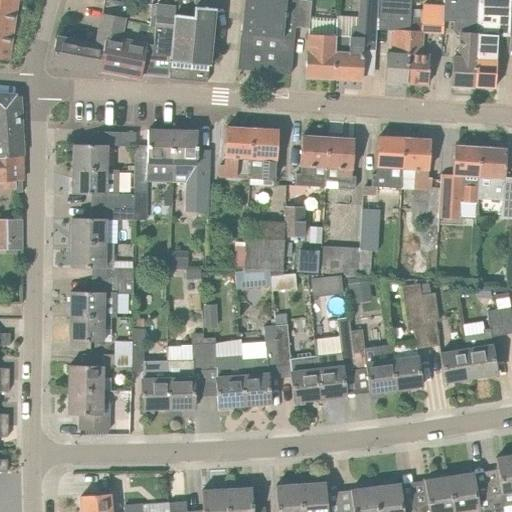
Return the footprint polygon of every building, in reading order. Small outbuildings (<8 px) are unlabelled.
[(0,0),(0,62),(5,64),(14,0),(0,0)] [(57,38),(52,64),(100,73),(100,71),(106,41),(120,44),(125,20),(150,26),(153,0),(140,0),(140,6),(103,0),(94,46),(57,38)] [(106,41),(100,71),(139,79),(140,70),(168,74),(169,60),(174,2),(174,0),(153,0),(150,26),(125,20),(120,44),(106,41)] [(174,0),(174,2),(215,9),(215,0),(174,0)] [(243,0),(237,69),(290,75),(294,28),(297,1),(298,1),(298,0),(243,0)] [(333,79),(360,81),(363,44),(374,44),(373,50),(375,50),(376,19),(375,19),(376,0),(360,0),(359,29),(351,29),(350,38),(335,37),(333,79)] [(393,20),(393,19),(393,0),(376,0),(375,19),(376,19),(393,20)] [(442,21),(444,0),(439,0),(420,0),(420,10),(409,10),(409,17),(406,83),(427,84),(428,54),(419,53),(420,30),(442,31),(442,21)] [(453,33),(462,41),(462,55),(454,55),(453,88),(475,89),(478,0),(443,0),(444,0),(442,21),(453,22),(453,33)] [(495,57),(496,34),(509,33),(509,13),(510,1),(509,0),(478,0),(475,89),(495,90),(495,57)] [(297,1),(294,28),(308,30),(311,3),(309,3),(298,1),(297,1)] [(186,62),(208,65),(209,66),(215,9),(174,2),(169,60),(186,62)] [(398,19),(393,19),(393,20),(392,31),(391,53),(386,53),(384,82),(406,83),(409,17),(398,16),(398,19)] [(307,36),(305,78),(333,79),(335,37),(307,36)] [(168,76),(206,82),(208,65),(186,62),(169,60),(168,74),(168,76)] [(22,156),(18,97),(0,95),(0,189),(14,189),(14,192),(20,192),(20,193),(21,193),(21,180),(22,156)] [(237,158),(249,159),(251,129),(225,128),(223,165),(220,165),(219,176),(236,178),(237,158)] [(251,129),(249,159),(251,159),(250,175),(261,176),(261,183),(261,185),(272,185),(273,161),(275,161),(277,131),(251,129)] [(134,147),(133,193),(147,193),(147,181),(170,181),(172,131),(147,130),(147,146),(134,146),(134,147)] [(197,131),(172,131),(170,181),(184,181),(184,198),(208,198),(208,152),(197,152),(197,131)] [(134,147),(134,146),(135,133),(98,132),(98,145),(73,145),(72,170),(104,170),(104,146),(134,147)] [(324,188),(325,182),(324,182),(327,138),(301,136),(299,168),(299,174),(296,174),(295,186),(324,188)] [(401,189),(401,188),(400,188),(403,139),(377,137),(378,174),(371,174),(371,187),(401,189)] [(324,182),(325,182),(337,182),(337,188),(353,189),(354,177),(351,177),(353,140),(327,138),(324,182)] [(400,188),(401,188),(413,188),(411,224),(433,225),(434,177),(428,177),(430,141),(403,139),(400,188)] [(478,202),(478,200),(479,176),(478,176),(479,148),(453,146),(453,178),(440,178),(438,219),(457,220),(459,201),(478,202)] [(511,219),(511,174),(505,174),(505,149),(479,148),(478,176),(479,176),(478,200),(501,201),(500,219),(511,219)] [(90,207),(134,207),(134,194),(133,194),(117,194),(118,170),(104,170),(72,170),(72,194),(90,195),(90,207)] [(302,238),(302,207),(285,206),(284,223),(283,237),(302,238)] [(133,221),(134,207),(90,207),(90,219),(71,218),(71,243),(102,244),(103,220),(133,221)] [(359,249),(357,275),(369,276),(371,251),(376,251),(379,211),(361,209),(359,249)] [(0,239),(19,240),(19,220),(0,219),(0,239)] [(282,272),(283,237),(284,223),(245,223),(243,272),(264,273),(267,273),(267,271),(282,272)] [(102,269),(102,244),(71,243),(70,268),(91,269),(91,281),(132,282),(132,269),(102,269)] [(357,275),(359,249),(323,246),(320,273),(357,275)] [(297,250),(296,272),(317,274),(319,251),(297,250)] [(235,289),(264,286),(264,273),(243,272),(234,272),(235,289)] [(294,274),(270,277),(271,291),(295,289),(294,274)] [(340,278),(326,279),(327,293),(342,292),(340,278)] [(132,294),(132,282),(91,281),(91,293),(70,292),(69,317),(111,317),(115,317),(115,294),(132,294)] [(347,302),(369,300),(367,283),(358,283),(345,285),(347,302)] [(427,348),(420,294),(419,284),(401,287),(408,331),(413,331),(414,341),(416,350),(427,348)] [(467,287),(458,288),(458,297),(468,297),(467,287)] [(489,298),(489,288),(478,288),(478,298),(489,298)] [(430,294),(420,294),(427,348),(439,346),(435,321),(438,321),(434,293),(430,294)] [(511,333),(511,321),(508,298),(495,300),(497,310),(498,310),(502,336),(511,333)] [(217,306),(204,306),(204,327),(217,327),(217,306)] [(470,379),(496,374),(490,337),(502,336),(498,310),(497,310),(486,312),(489,329),(482,331),(482,334),(463,338),(465,348),(470,379)] [(275,326),(287,324),(286,315),(274,316),(275,326)] [(111,317),(69,317),(69,341),(101,342),(101,329),(111,329),(111,317)] [(315,356),(319,399),(346,396),(343,369),(354,367),(350,331),(349,332),(348,319),(336,320),(340,353),(315,356)] [(287,324),(275,326),(277,362),(289,361),(293,402),(319,399),(315,356),(290,359),(287,324)] [(244,406),(270,404),(267,363),(277,362),(275,326),(263,327),(264,342),(239,344),(241,356),(241,360),(240,360),(244,406)] [(131,329),(131,342),(131,355),(131,368),(131,372),(143,373),(144,330),(131,329)] [(362,330),(350,331),(354,367),(365,366),(369,393),(395,390),(391,359),(389,344),(364,348),(362,330)] [(0,345),(9,346),(9,334),(0,333),(0,345)] [(191,333),(191,335),(192,361),(166,361),(167,409),(194,408),(193,367),(204,367),(203,338),(202,338),(202,333),(191,333)] [(217,408),(244,406),(240,360),(241,360),(241,356),(216,358),(215,338),(203,338),(204,367),(214,366),(217,408)] [(391,359),(395,390),(421,386),(416,355),(416,350),(414,341),(389,344),(391,359)] [(114,354),(131,355),(131,342),(114,342),(114,354)] [(444,383),(470,379),(465,348),(441,352),(444,383)] [(131,368),(131,355),(114,354),(114,367),(131,368)] [(141,409),(167,409),(166,361),(150,361),(150,377),(140,377),(141,409)] [(100,391),(100,367),(68,365),(68,390),(100,391)] [(0,379),(8,380),(9,369),(0,368),(0,379)] [(0,391),(8,391),(8,380),(0,379),(0,391)] [(108,431),(109,401),(107,401),(108,391),(100,391),(68,390),(68,415),(78,415),(78,430),(108,431)] [(511,455),(495,458),(501,493),(489,495),(491,511),(504,511),(503,507),(511,505),(511,455)] [(469,471),(448,474),(453,511),(491,511),(489,495),(477,497),(473,473),(469,473),(469,471)] [(453,511),(448,474),(427,478),(427,480),(424,481),(427,505),(415,506),(415,511),(453,511)] [(396,484),(396,482),(374,485),(377,511),(415,511),(415,506),(403,508),(399,484),(396,484)] [(326,511),(325,483),(300,484),(301,511),(326,511)] [(276,511),(301,511),(300,484),(275,486),(276,511)] [(377,511),(374,485),(353,487),(353,489),(350,490),(352,510),(339,511),(377,511)] [(264,511),(264,508),(252,508),(251,488),(226,489),(227,511),(264,511)] [(227,511),(226,489),(201,491),(202,511),(227,511)] [(80,496),(81,511),(111,511),(110,494),(80,496)] [(168,511),(182,511),(186,511),(185,502),(168,503),(168,511)]
